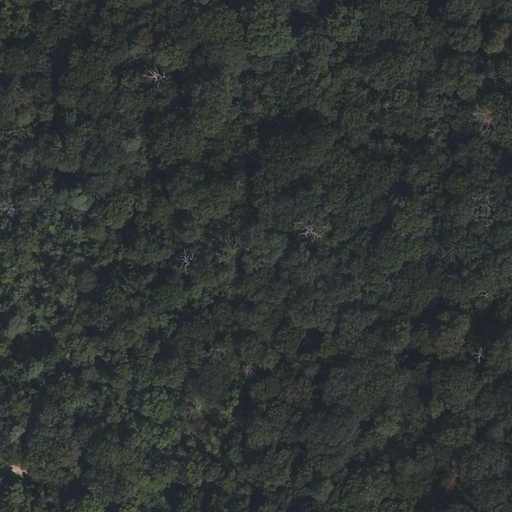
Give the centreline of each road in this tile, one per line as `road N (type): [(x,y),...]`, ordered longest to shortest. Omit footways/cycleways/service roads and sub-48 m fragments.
road 1 (track): [(217,0),(18,467)]
road 2 (unknown): [(414,0),(511,100)]
road 3 (track): [(18,467),(150,511)]
